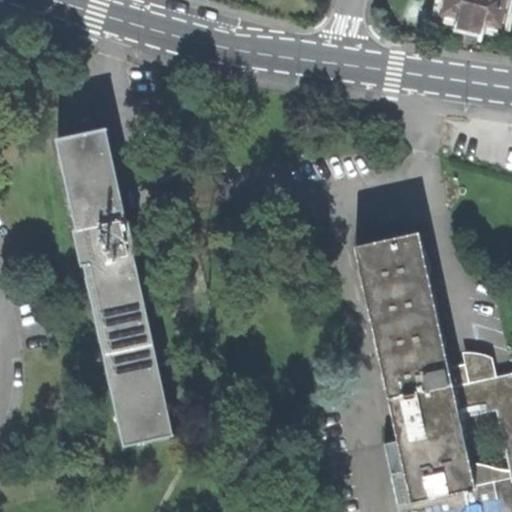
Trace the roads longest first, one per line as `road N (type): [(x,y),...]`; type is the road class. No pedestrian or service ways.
road 1 (residential): [(341,68),(201,42),(62,0)]
road 2 (residential): [(511,90),(341,68)]
